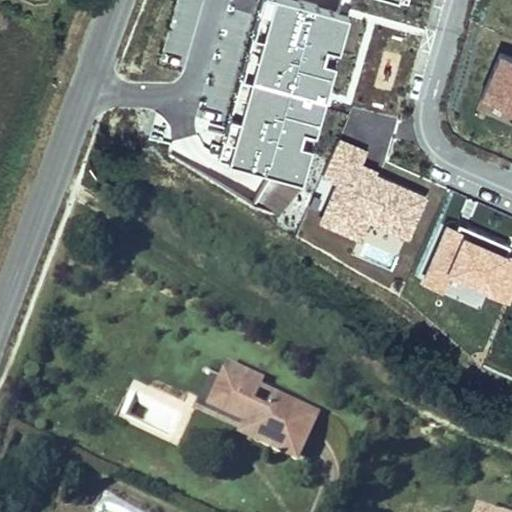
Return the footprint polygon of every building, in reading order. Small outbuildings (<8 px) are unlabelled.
[(351,25),(269,0),(263,0),(242,82),(328,107),(337,73),(325,69),(329,54),(341,58),(351,25)] [(409,0),(377,0),(407,9),(409,0)] [(511,111),(511,58),(500,53),(481,97),(511,111)] [(242,82),(219,160),(304,188),(312,154),(302,151),(305,138),(314,141),(326,109),(242,82)] [(369,152),(338,139),(322,174),(337,181),(318,224),(361,243),(370,225),(410,243),(429,201),(377,178),(379,175),(362,167),(369,152)] [(511,297),(511,256),(446,226),(420,281),(440,290),(446,276),(509,305),(511,297)] [(245,366),(211,354),(205,371),(196,396),(245,413),(242,420),(282,434),(298,392),(255,377),(249,392),(237,388),(245,366)] [(196,396),(205,371),(193,366),(182,398),(242,420),(245,413),(196,396)] [(511,511),(511,507),(477,492),(468,511),(511,511)]
